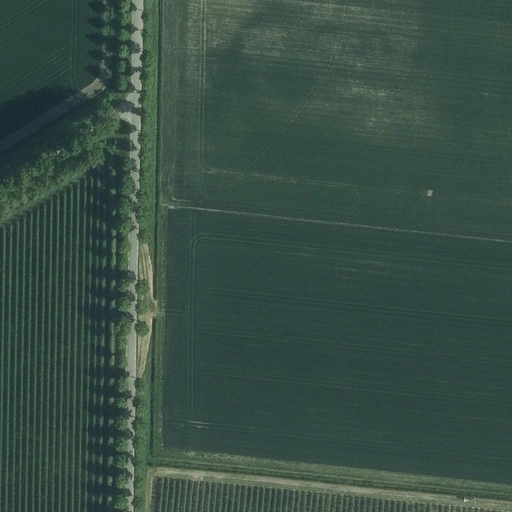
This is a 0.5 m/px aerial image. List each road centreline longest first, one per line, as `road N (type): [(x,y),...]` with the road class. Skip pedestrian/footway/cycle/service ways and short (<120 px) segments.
road 1 (tertiary): [(130,511),(133,108)]
road 2 (unclassified): [(0,183),(133,108)]
